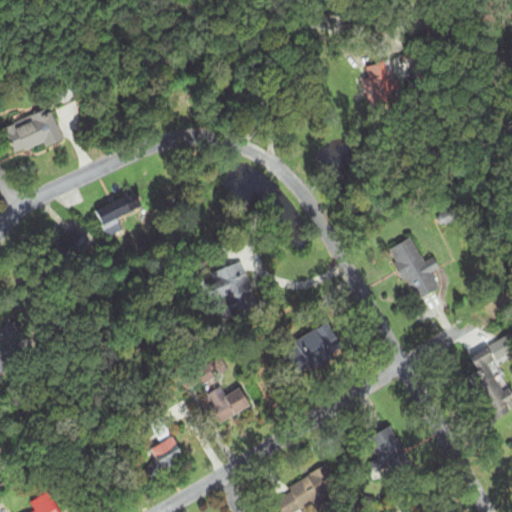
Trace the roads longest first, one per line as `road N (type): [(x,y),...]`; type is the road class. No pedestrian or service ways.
road 1 (residential): [(494,511),(307,198),(280,169),(237,145),(152,149),(22,208),(0,177)]
road 2 (residential): [(165,511),(409,368)]
